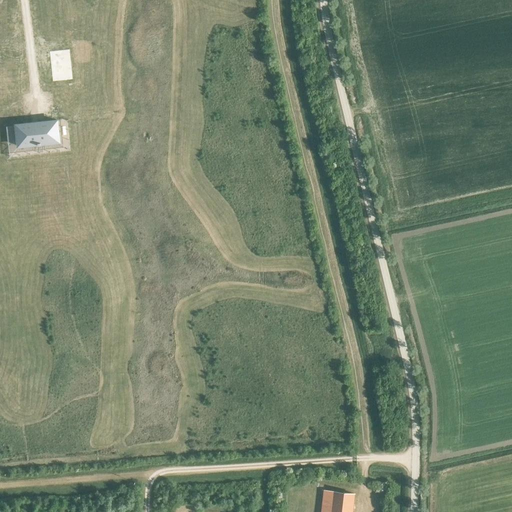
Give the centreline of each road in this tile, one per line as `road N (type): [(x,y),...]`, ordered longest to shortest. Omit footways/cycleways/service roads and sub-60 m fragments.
road 1 (unclassified): [(413,511),(407,367),(324,0)]
road 2 (track): [(157,473),(0,488)]
